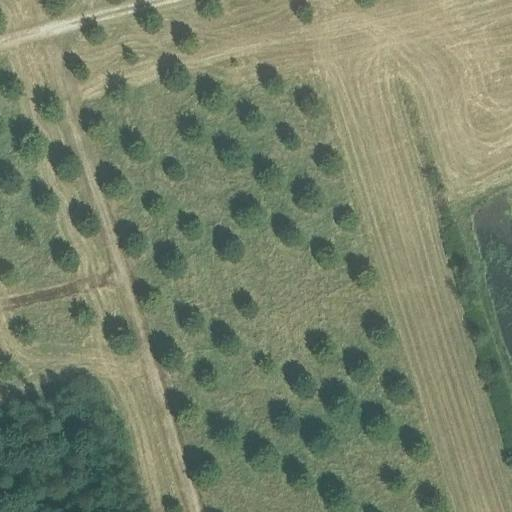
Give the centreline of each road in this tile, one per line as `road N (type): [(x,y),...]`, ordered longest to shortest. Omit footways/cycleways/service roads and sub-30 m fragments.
road 1 (track): [(187,511),(44,33),(178,0)]
road 2 (track): [(0,308),(115,272)]
